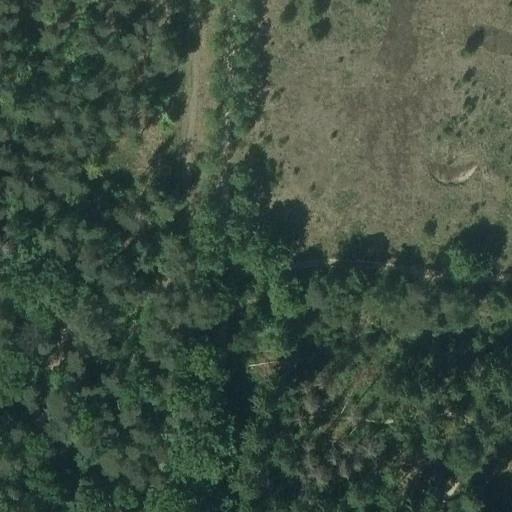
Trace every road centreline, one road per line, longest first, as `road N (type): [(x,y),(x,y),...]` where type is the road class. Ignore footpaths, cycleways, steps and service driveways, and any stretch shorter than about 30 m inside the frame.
road 1 (track): [(505,422),(301,414),(216,390)]
road 2 (track): [(228,265),(511,273)]
road 3 (unknown): [(228,265),(195,232),(181,196),(190,0)]
road 4 (track): [(228,265),(238,0)]
road 5 (track): [(228,265),(131,301),(0,394)]
road 6 (track): [(216,390),(228,265)]
road 7 (track): [(210,511),(216,390)]
